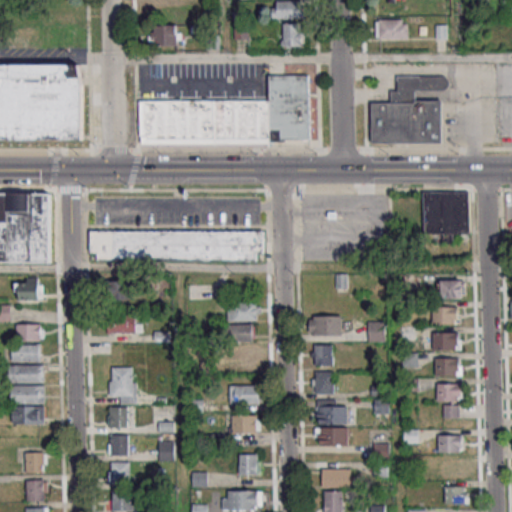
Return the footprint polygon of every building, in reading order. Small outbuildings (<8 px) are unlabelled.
[(305,18),(305,0),(272,0),(272,18),(305,18)] [(408,38),(408,19),(375,19),(375,38),(408,38)] [(282,46),(304,46),(304,23),(282,23),(282,46)] [(150,45),(180,45),(180,25),(150,25),(150,45)] [(0,63),(0,139),(82,141),(83,65),(0,63)] [(309,75),(269,75),(269,100),(139,101),(139,143),(309,143),(309,75)] [(443,143),(442,100),(415,100),(415,90),(447,90),(447,76),(397,76),(397,90),(390,90),(390,102),(371,102),(371,143),(443,143)] [(423,233),(432,233),(432,242),(452,242),(452,236),(469,236),(469,191),(423,191),(423,233)] [(0,262),(50,262),(50,193),(0,192),(0,262)] [(91,231),(91,253),(97,253),(97,260),(263,261),(263,231),(91,231)] [(43,278),(16,278),(16,299),(43,299),(43,278)] [(441,298),(462,298),(462,280),(441,280),(441,298)] [(107,281),(107,299),(134,299),(134,281),(107,281)] [(227,320),(260,320),(260,302),(227,302),(227,320)] [(0,320),(9,321),(9,304),(0,304),(0,320)] [(458,306),(432,306),(432,323),(458,323),(458,306)] [(107,332),(137,332),(137,314),(107,314),(107,332)] [(342,315),(309,315),(309,334),(342,334),(342,315)] [(385,341),(385,321),(369,321),(369,341),(385,341)] [(43,323),(16,323),(16,340),(43,340),(43,323)] [(227,340),(253,340),(253,324),(227,324),(227,340)] [(433,349),(460,349),(460,331),(433,331),(433,349)] [(41,360),(41,344),(12,344),(12,360),(41,360)] [(261,362),(261,344),(231,344),(231,362),(261,362)] [(315,365),(333,365),(333,344),(315,344),(315,365)] [(458,375),(458,357),(435,357),(435,375),(458,375)] [(43,364),(10,364),(10,381),(43,381),(43,364)] [(136,403),(136,367),(110,367),(110,395),(120,395),(120,403),(136,403)] [(315,371),(315,394),(334,394),(334,371),(315,371)] [(437,402),(444,402),(444,417),(461,417),(461,383),(437,383),(437,402)] [(44,403),(44,385),(11,385),(11,403),(44,403)] [(230,404),(263,404),(263,385),(230,385),(230,404)] [(318,424),(347,424),(347,400),(318,400),(318,424)] [(388,413),(388,400),(375,400),(375,413),(388,413)] [(10,406),(10,423),(44,423),(44,406),(10,406)] [(109,427),(128,427),(128,406),(109,406),(109,427)] [(257,414),(231,414),(231,432),(257,432),(257,414)] [(319,445),(348,445),(348,427),(319,427),(319,445)] [(128,454),(128,434),(109,434),(109,454),(128,454)] [(438,452),(463,452),(463,434),(438,434),(438,452)] [(159,460),(175,460),(175,440),(159,440),(159,460)] [(375,444),(375,457),(389,457),(389,444),(375,444)] [(26,452),(26,472),(44,472),(44,452),(26,452)] [(239,475),(258,475),(258,454),(239,454),(239,475)] [(442,478),(466,478),(466,460),(442,460),(442,478)] [(110,461),(110,479),(129,479),(129,461),(110,461)] [(351,468),(322,468),(322,486),(351,486),(351,468)] [(193,486),(207,486),(207,472),(193,472),(193,486)] [(47,479),(27,479),(27,501),(47,501),(47,479)] [(468,486),(445,486),(445,503),(468,503),(468,486)] [(222,509),(262,509),(262,490),(222,490),(222,509)] [(343,511),(343,490),(325,491),(324,511),(343,511)] [(109,511),(130,511),(130,502),(109,502),(109,511)]
